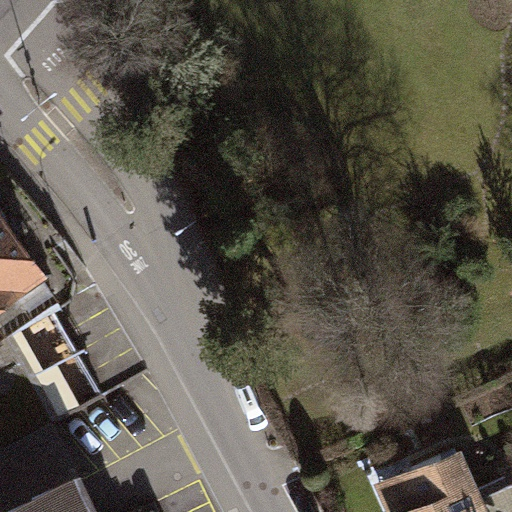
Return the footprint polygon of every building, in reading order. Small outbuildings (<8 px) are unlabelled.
[(0,218),(0,300),(39,274),(0,218)] [(34,377),(55,423),(113,394),(59,304),(7,329),(34,377)] [(0,511),(96,511),(55,423),(34,377),(0,392),(0,511)] [(481,511),(456,453),(382,485),(393,511),(481,511)] [(511,511),(511,480),(486,491),(494,511),(511,511)]
